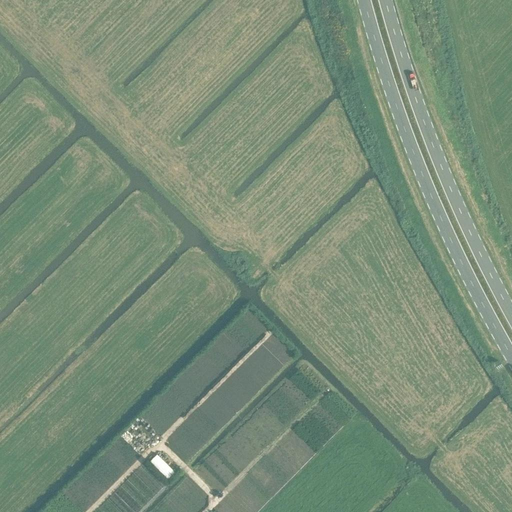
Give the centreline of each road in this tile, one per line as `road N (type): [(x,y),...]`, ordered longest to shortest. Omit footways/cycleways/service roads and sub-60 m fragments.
road 1 (primary): [(363,0),(430,193),(511,356)]
road 2 (primary): [(511,313),(449,186),(383,0)]
